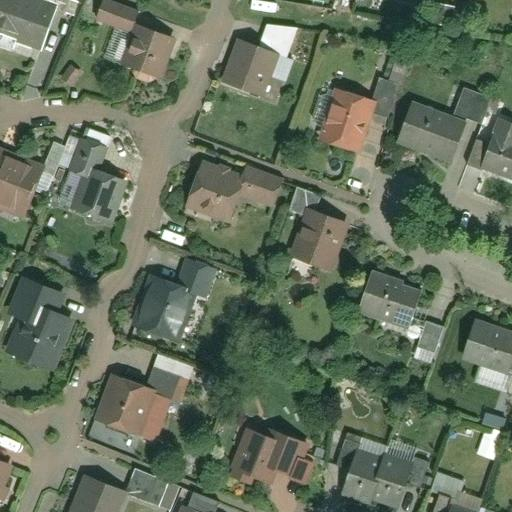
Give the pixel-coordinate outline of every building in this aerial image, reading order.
[(56,9),(30,0),(0,0),(0,37),(40,52),(56,9)] [(159,80),(172,39),(133,25),(137,12),(102,0),(95,21),(125,32),(115,63),(159,80)] [(277,59),(238,44),(223,85),(261,99),(277,59)] [(334,91),(316,145),(354,158),(373,104),(334,91)] [(410,106),(391,146),(449,167),(467,126),(410,106)] [(511,128),(495,124),(477,170),(511,182),(511,128)] [(68,208),(111,224),(126,181),(102,172),(109,149),(76,137),(64,172),(78,176),(68,208)] [(0,203),(1,202),(17,161),(0,154),(0,203)] [(43,171),(17,161),(1,202),(25,213),(43,171)] [(236,187),(191,172),(178,207),(234,225),(243,197),(276,207),(280,190),(240,178),(236,187)] [(346,224),(301,211),(288,259),(333,273),(346,224)] [(173,286),(148,279),(131,328),(183,347),(197,310),(201,302),(206,297),(215,271),(182,259),(173,286)] [(420,290),(366,272),(351,310),(407,329),(420,290)] [(84,300),(20,276),(5,315),(17,319),(2,354),(56,373),(84,300)] [(460,357),(508,372),(511,361),(511,332),(472,321),(460,357)] [(157,393),(107,374),(88,422),(137,439),(157,393)] [(267,438),(245,431),(227,475),(266,488),(272,474),(294,483),(309,445),(270,432),(267,438)] [(397,511),(419,466),(358,447),(339,493),(395,511),(397,511)] [(0,490),(10,466),(0,462),(0,490)] [(120,511),(129,492),(80,474),(65,511),(120,511)] [(480,511),(449,501),(445,511),(480,511)]
